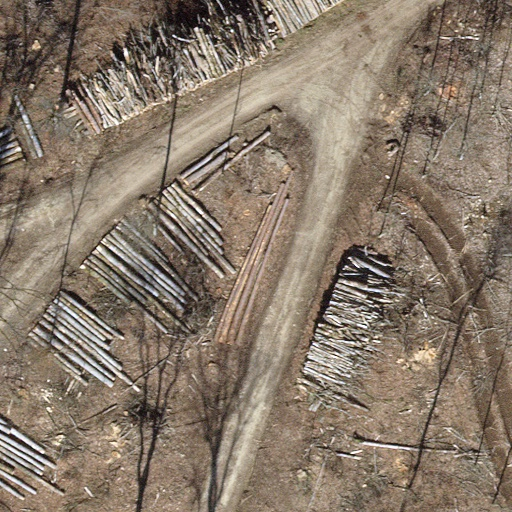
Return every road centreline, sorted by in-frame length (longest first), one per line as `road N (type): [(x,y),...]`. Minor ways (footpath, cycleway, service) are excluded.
road 1 (track): [(364,35),(207,511)]
road 2 (track): [(413,0),(364,35),(119,164),(0,212)]
road 3 (track): [(119,164),(0,310)]
